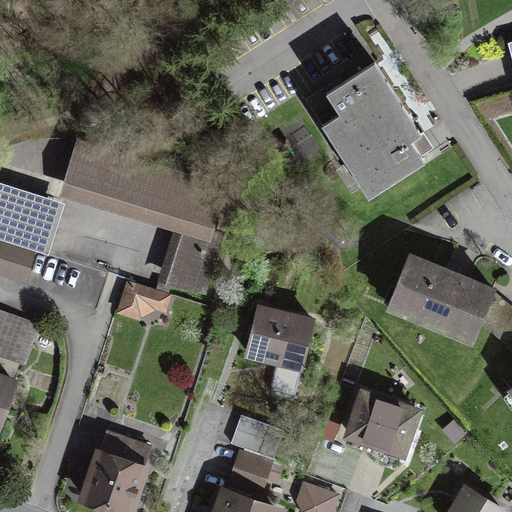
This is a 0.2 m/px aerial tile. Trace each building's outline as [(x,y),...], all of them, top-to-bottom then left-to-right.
[(431,149),(374,61),(327,92),(324,87),(305,99),(369,196),(424,161),(421,155),(431,149)] [(230,186),(76,139),(58,198),(181,235),(167,281),(198,291),(230,186)] [(0,236),(46,252),(59,214),(0,193),(0,236)] [(261,212),(255,228),(293,241),(298,224),(261,212)] [(36,254),(0,242),(0,274),(27,283),(36,254)] [(511,306),(492,289),(407,255),(385,308),(473,344),(479,320),(505,344),(511,338),(511,306)] [(171,298),(127,287),(120,317),(137,321),(140,310),(166,317),(171,298)] [(314,327),(260,311),(248,352),(303,368),(314,327)] [(37,330),(0,316),(0,358),(24,367),(37,330)] [(270,387),(296,393),(302,369),(277,362),(270,387)] [(0,417),(13,384),(0,378),(0,417)] [(417,414),(361,395),(346,438),(402,457),(417,414)] [(272,455),(281,429),(240,414),(230,440),(272,455)] [(101,457),(95,454),(79,503),(107,511),(134,511),(148,472),(142,470),(146,456),(105,443),(101,457)] [(235,465),(264,475),(268,463),(240,452),(235,465)] [(330,511),(337,494),(303,482),(297,500),(316,506),(313,511),(330,511)] [(452,511),(497,511),(464,492),(452,511)] [(215,511),(276,511),(222,494),(215,511)]
